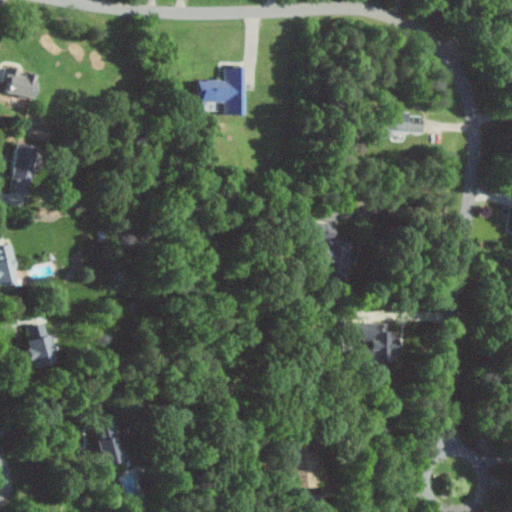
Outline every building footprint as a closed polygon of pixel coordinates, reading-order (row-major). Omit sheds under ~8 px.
[(240,115),(241,67),(222,67),(222,80),(196,80),(196,101),(221,101),(221,115),(240,115)] [(30,98),(35,74),(5,68),(0,91),(30,98)] [(377,131),(418,132),(419,116),(405,116),(405,111),(377,111),(377,131)] [(26,193),(31,146),(13,144),(8,191),(26,193)] [(319,238),(314,272),(347,277),(351,243),(331,240),(332,230),(313,227),(311,237),(319,238)] [(0,242),(0,281),(13,280),(12,272),(15,272),(11,241),(0,242)] [(387,321),(348,320),(348,336),(361,336),(361,349),(353,349),(353,362),(373,363),(373,367),(384,367),(384,357),(397,358),(398,330),(386,329),(387,321)] [(30,364),(51,360),(44,321),(25,324),(28,336),(25,337),(30,364)] [(92,419),(99,462),(117,459),(111,416),(92,419)] [(314,485),(313,448),(305,449),(305,442),(290,442),(291,485),(314,485)]
